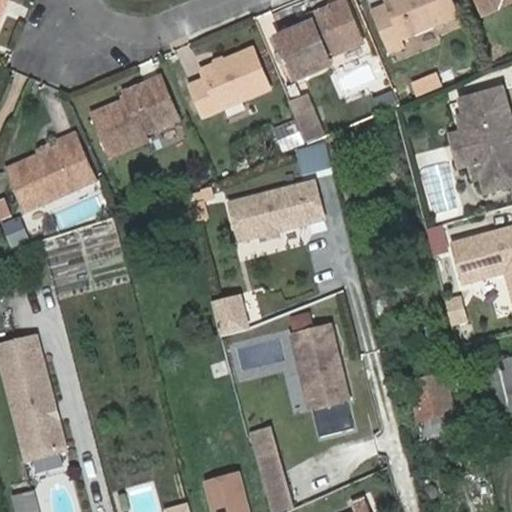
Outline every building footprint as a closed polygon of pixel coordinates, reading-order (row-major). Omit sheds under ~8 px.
[(383,0),(386,5),(371,11),(389,55),(405,48),(402,41),(461,17),(453,0),(383,0)] [(511,0),(476,0),(482,14),(511,1),(511,0)] [(312,25),(277,39),(295,82),(330,67),(327,59),(362,45),(344,2),(309,17),(312,25)] [(253,50),(203,71),(207,80),(191,86),(204,116),(269,89),(253,50)] [(129,97),(94,112),(111,154),(147,139),(143,131),(177,115),(159,74),(125,89),(129,97)] [(511,119),(504,89),(463,100),(467,117),(471,132),(468,139),(472,157),(478,160),(482,176),(486,192),(511,185),(511,139),(510,132),(511,128),(511,119)] [(306,98),(290,104),(307,144),(308,143),(323,137),(306,98)] [(478,177),(482,176),(478,160),(472,157),(468,139),(471,132),(467,117),(462,118),(466,134),(453,137),(460,165),(473,162),(478,177)] [(294,124),(274,132),(281,149),(301,141),(294,124)] [(45,151),(33,156),(7,167),(26,210),(95,180),(73,134),(59,141),(60,144),(45,151)] [(297,149),(301,175),(332,171),(328,144),(297,149)] [(31,152),(33,156),(45,151),(43,146),(31,152)] [(316,181),(231,203),(240,240),(268,233),(278,230),(325,218),(316,181)] [(12,249),(31,241),(21,217),(2,224),(12,249)] [(511,227),(454,242),(465,284),(508,273),(511,289),(511,227)] [(461,296),(446,302),(454,326),(470,321),(461,296)] [(239,302),(214,308),(223,340),(246,331),(239,302)] [(292,328),(312,327),(311,313),(291,314),(292,328)] [(333,325),(293,335),(312,410),(352,400),(333,325)] [(36,338),(0,346),(0,354),(28,461),(67,450),(58,416),(54,417),(52,408),(55,407),(36,338)] [(511,356),(475,366),(488,416),(511,409),(511,356)] [(410,385),(417,415),(420,424),(432,420),(436,431),(458,425),(448,387),(456,385),(453,373),(410,385)] [(255,448),(259,461),(278,456),(274,442),(255,448)] [(274,511),(280,511),(294,508),(278,456),(259,461),(274,511)] [(247,511),(237,477),(207,486),(214,511),(247,511)] [(38,511),(34,494),(15,499),(18,511),(38,511)] [(369,511),(365,502),(354,506),(356,511),(369,511)]
